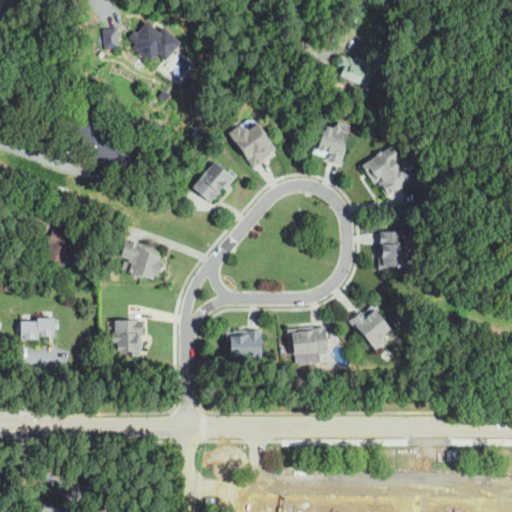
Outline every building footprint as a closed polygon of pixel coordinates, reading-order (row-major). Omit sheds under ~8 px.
[(130,29),(148,26),(151,33),(164,31),(167,52),(136,58),(130,29)] [(119,47),(118,27),(102,27),(102,47),(119,47)] [(366,87),(348,79),(340,75),(340,74),(338,73),(340,68),(335,65),(340,54),(347,57),(347,55),(353,58),(355,55),(367,61),(365,66),(367,67),(369,61),(374,63),(372,69),(374,70),(366,87)] [(159,89),(168,93),(165,98),(156,94),(159,89)] [(121,177),(103,169),(106,162),(80,151),(83,143),(82,142),(84,136),(73,131),(80,115),(92,120),(94,114),(113,122),(105,142),(116,146),(116,147),(131,153),(121,177)] [(327,158),(339,162),(344,148),(342,147),(349,124),(338,120),(337,123),(331,126),(325,124),(318,144),(315,143),(313,151),(327,155),(327,158)] [(253,167),(267,157),(266,156),(277,148),(258,121),(248,129),(247,127),(243,126),(240,128),(238,124),(228,131),(253,167)] [(145,153),(137,149),(145,133),(153,137),(145,153)] [(361,164),(391,144),(400,156),(401,155),(404,160),(407,157),(413,166),(410,168),(415,176),(387,195),(378,181),(380,180),(379,178),(373,182),(361,164)] [(210,202),(220,191),(219,189),(222,185),(224,187),(236,173),(230,168),(227,171),(214,160),(191,186),(210,202)] [(25,202),(24,190),(39,189),(40,201),(25,202)] [(64,265),(46,259),(51,244),(48,242),(53,229),(57,230),(59,224),(61,225),(63,218),(78,223),(77,227),(81,228),(78,238),(74,237),(64,265)] [(380,231),(404,231),(405,250),(412,250),(412,265),(388,265),(388,269),(379,269),(379,243),(380,243),(380,231)] [(120,268),(152,278),(153,274),(157,275),(162,260),(158,259),(160,254),(152,251),(153,247),(126,238),(120,256),(124,257),(120,268)] [(374,309),(366,316),(361,311),(351,320),(377,349),(386,341),(384,334),(391,328),(374,309)] [(21,339),(21,332),(17,332),(17,326),(21,326),(21,321),(37,321),(37,318),(55,318),(55,324),(59,324),(59,329),(55,329),(55,336),(38,336),(38,339),(21,339)] [(141,355),(141,319),(116,319),(116,350),(131,350),(131,355),(141,355)] [(287,327),(312,325),(313,326),(325,325),(327,349),(314,350),(315,352),(308,353),(309,359),(294,361),(292,340),(289,340),(287,327)] [(234,329),(261,329),(261,356),(248,356),(248,359),(239,359),(239,355),(230,355),(230,339),(226,339),(226,330),(234,330),(234,329)]
